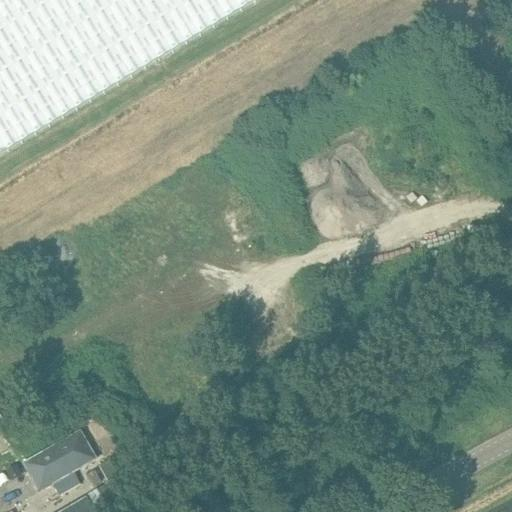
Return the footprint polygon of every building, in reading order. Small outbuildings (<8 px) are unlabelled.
[(0,0),(0,156),(259,0),(0,0)] [(80,261),(92,282),(141,254),(129,233),(80,261)] [(3,305),(15,326),(64,298),(52,277),(3,305)] [(123,336),(135,357),(184,329),(172,308),(123,336)] [(47,381),(59,401),(107,373),(95,353),(47,381)] [(0,407),(0,435),(31,417),(19,396),(0,407)] [(81,430),(23,464),(41,495),(99,461),(81,430)] [(100,466),(111,486),(121,481),(110,461),(100,466)] [(62,511),(95,511),(88,498),(62,511)]
